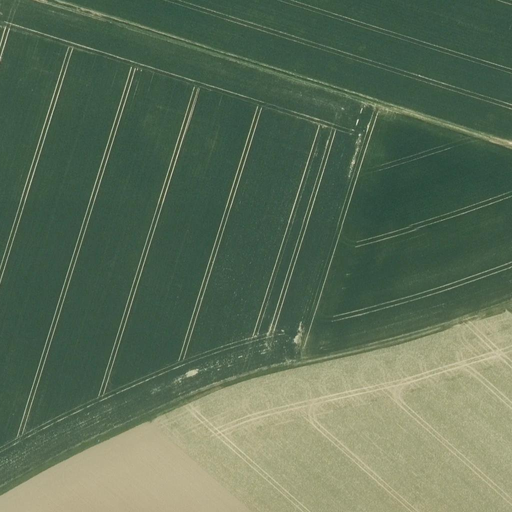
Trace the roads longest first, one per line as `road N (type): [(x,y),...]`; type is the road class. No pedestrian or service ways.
road 1 (track): [(511,303),(203,389),(0,490)]
road 2 (track): [(43,0),(511,147)]
